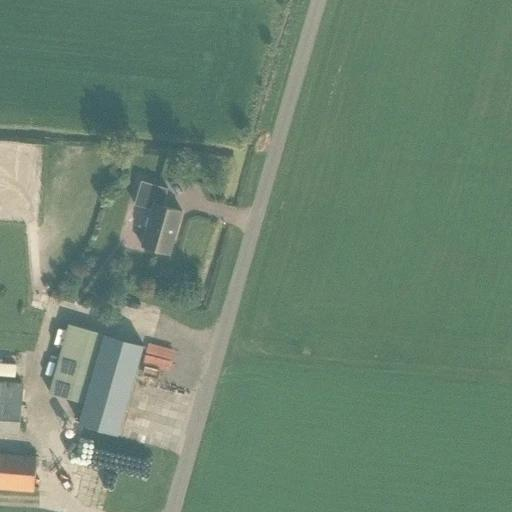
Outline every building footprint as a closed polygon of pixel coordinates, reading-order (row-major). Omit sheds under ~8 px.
[(170,254),(182,211),(163,206),(168,189),(141,181),(134,204),(152,209),(142,246),(170,254)] [(143,345),(104,334),(69,324),(49,393),(85,404),(79,424),(118,435),(143,345)] [(149,359),(147,367),(170,374),(172,365),(149,359)] [(0,363),(0,376),(17,377),(17,364),(0,363)] [(0,428),(20,430),(23,384),(0,382),(0,428)] [(0,488),(34,491),(37,457),(0,454),(0,488)]
